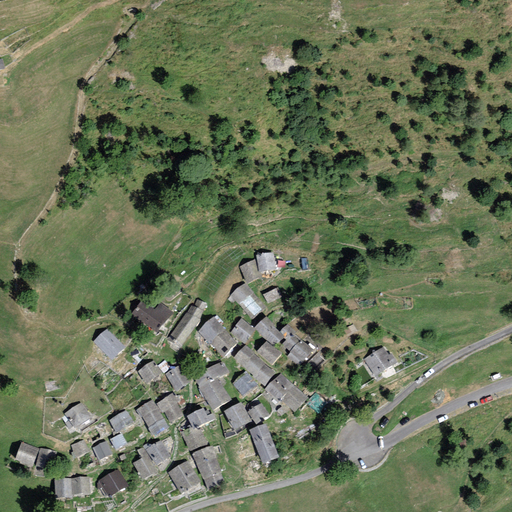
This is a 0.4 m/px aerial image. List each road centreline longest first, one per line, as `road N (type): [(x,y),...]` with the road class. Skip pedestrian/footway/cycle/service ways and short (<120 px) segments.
road 1 (unclassified): [(511,385),(356,456),(374,418),(435,368),(511,328)]
road 2 (track): [(356,456),(184,511)]
